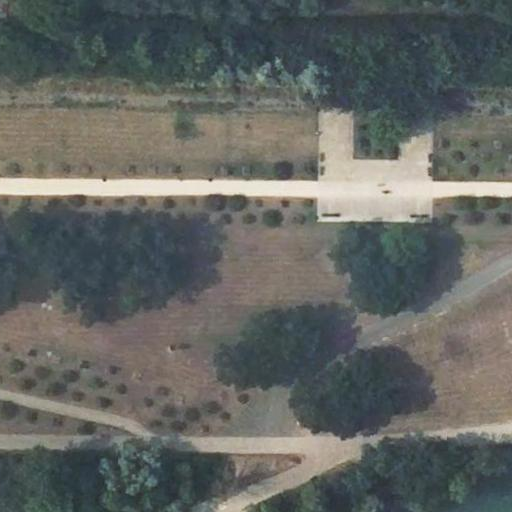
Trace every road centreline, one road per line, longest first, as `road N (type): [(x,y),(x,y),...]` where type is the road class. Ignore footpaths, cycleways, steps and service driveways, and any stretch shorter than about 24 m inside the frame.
road 1 (trunk): [(0,178),(511,215)]
road 2 (trunk): [(511,101),(0,86)]
road 3 (trunk): [(0,132),(498,146)]
